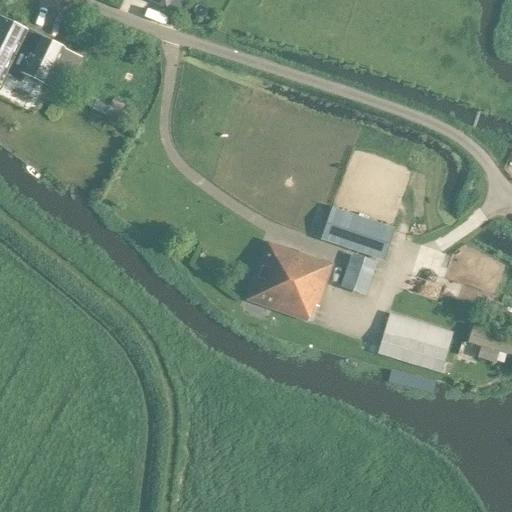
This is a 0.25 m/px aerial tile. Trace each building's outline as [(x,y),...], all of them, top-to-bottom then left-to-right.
[(169,0),(148,0),(165,8),(169,0)] [(51,72),(63,77),(73,55),(62,50),(63,49),(0,18),(0,85),(6,73),(18,79),(21,73),(45,85),(51,72)] [(81,35),(71,30),(66,40),(77,45),(81,35)] [(121,112),(109,107),(105,116),(117,121),(121,112)] [(331,209),(321,240),(383,261),(393,230),(331,209)] [(266,242),(259,262),(246,300),(248,301),(247,306),(258,309),(260,305),(307,320),(312,306),(317,308),(332,264),(266,242)] [(364,295),(375,264),(351,255),(340,287),(364,295)] [(497,314),(500,304),(491,301),(487,310),(497,314)] [(389,314),(377,355),(439,373),(451,333),(389,314)] [(511,356),(511,342),(471,330),(468,343),(511,356)]
